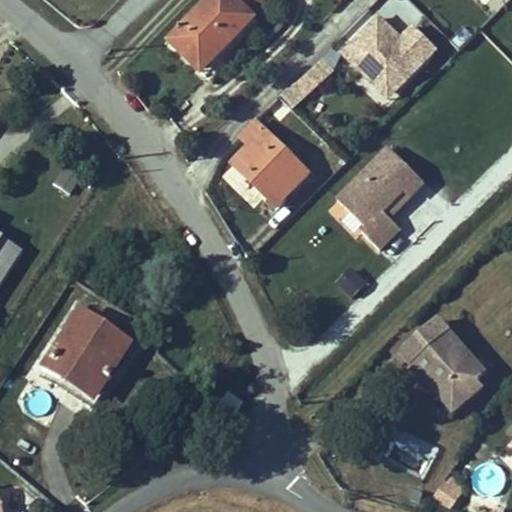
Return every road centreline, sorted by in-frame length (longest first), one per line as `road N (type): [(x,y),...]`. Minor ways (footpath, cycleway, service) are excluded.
road 1 (residential): [(291,424),(236,277),(75,57)]
road 2 (residential): [(291,424),(321,379),(511,196)]
road 3 (unclassified): [(118,511),(160,481),(228,473),(293,490)]
